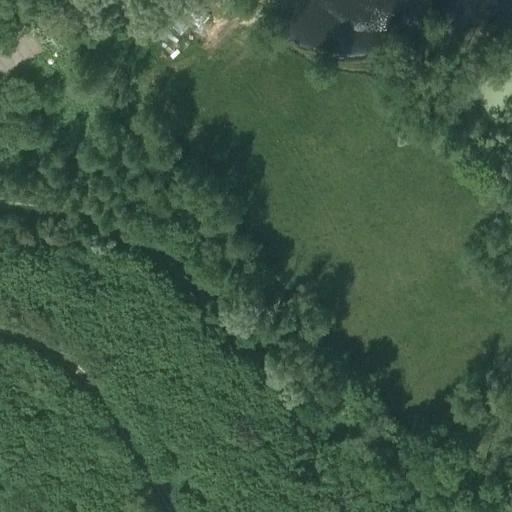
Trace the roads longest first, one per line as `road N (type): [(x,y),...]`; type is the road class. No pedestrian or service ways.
road 1 (track): [(470,511),(371,470),(215,285),(164,246),(68,212),(0,199)]
road 2 (track): [(0,328),(43,346),(97,392),(174,511)]
